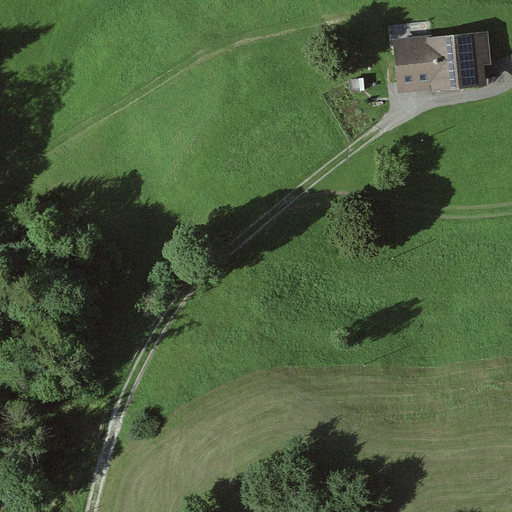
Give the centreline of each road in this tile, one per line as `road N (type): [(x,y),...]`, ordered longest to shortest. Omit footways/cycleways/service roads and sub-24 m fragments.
road 1 (track): [(0,171),(34,160),(188,63),(254,34),(328,19),(372,19),(380,31),(393,118)]
road 2 (track): [(287,201),(222,256),(155,336),(118,410),(92,511)]
road 3 (track): [(511,76),(502,89),(393,118),(287,201)]
road 4 (track): [(511,210),(439,215),(345,196),(287,201)]
